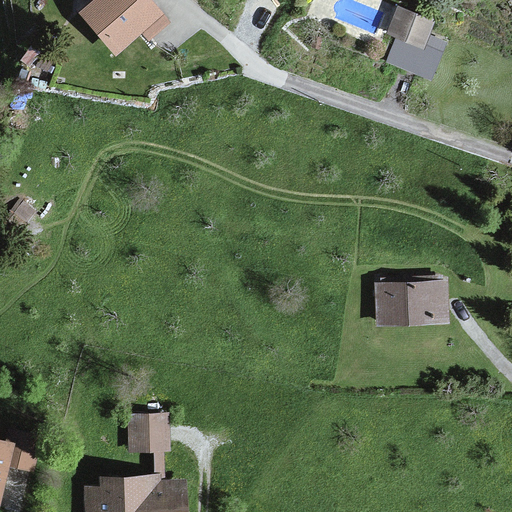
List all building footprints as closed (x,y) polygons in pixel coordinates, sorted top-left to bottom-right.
[(102,0),(86,16),(125,61),(169,19),(152,0),(102,0)] [(443,25),(404,9),(395,32),(398,39),(434,54),(443,25)] [(452,282),(381,285),(379,317),(383,329),(454,326),(452,282)] [(131,418),(132,448),(169,447),(168,417),(131,418)] [(14,429),(11,446),(22,450),(18,469),(39,476),(48,440),(14,429)] [(0,443),(0,510),(5,511),(8,511),(18,469),(22,450),(11,446),(0,443)] [(103,489),(90,489),(90,511),(183,511),(183,484),(164,484),(163,477),(102,478),(103,489)]
